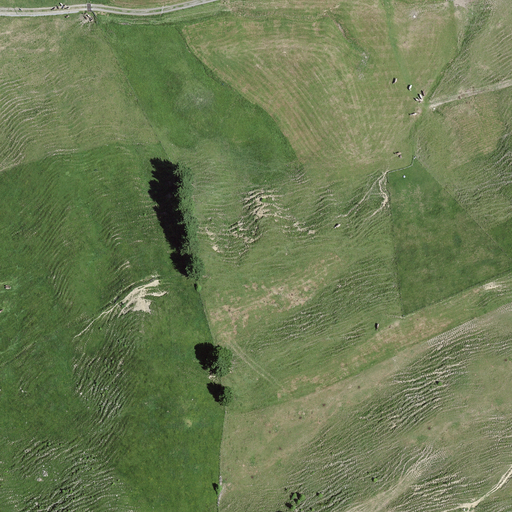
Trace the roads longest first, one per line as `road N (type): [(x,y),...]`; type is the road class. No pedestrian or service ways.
road 1 (track): [(0,10),(144,12),(209,0)]
road 2 (track): [(387,0),(418,100),(430,104),(511,82)]
